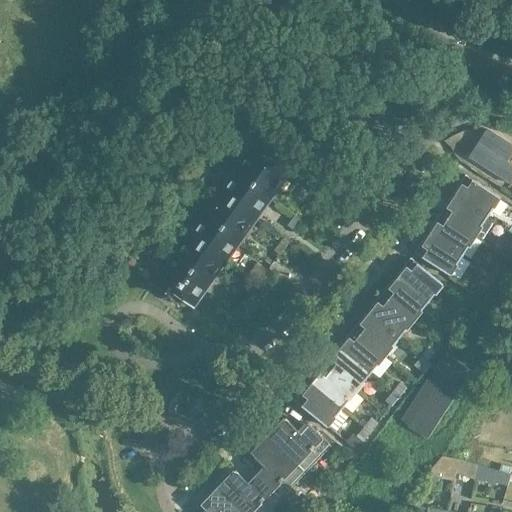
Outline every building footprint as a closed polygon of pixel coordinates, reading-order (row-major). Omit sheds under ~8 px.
[(327,144),(334,149),(337,151),(367,107),(347,94),(317,137),(327,144)] [(465,159),(511,189),(511,187),(511,137),(498,128),(493,135),(486,131),(480,140),(478,139),(465,159)] [(252,148),(236,171),(255,184),(271,162),(252,148)] [(271,162),(255,184),(274,198),(286,181),(290,175),(282,170),(271,162)] [(236,171),(220,193),(239,206),(255,184),(236,171)] [(461,193),(458,198),(488,220),(502,199),(467,176),(467,178),(463,185),(461,193)] [(255,184),(239,206),(258,219),(274,198),(255,184)] [(220,193),(205,214),(224,228),(239,206),(220,193)] [(448,209),(442,215),(476,239),(482,243),(494,224),(488,220),(458,198),(454,203),(448,209)] [(239,206),(224,228),(243,241),(258,219),(239,206)] [(205,214),(189,236),(208,249),(224,228),(205,214)] [(436,231),(432,236),(463,258),(476,239),(442,215),(442,216),(438,223),(436,231)] [(224,228),(208,249),(227,263),(243,241),(224,228)] [(189,236),(173,258),(192,271),(208,249),(189,236)] [(463,258),(432,236),(429,241),(423,247),(418,253),(417,253),(417,254),(450,278),(463,258)] [(208,249),(192,271),(211,285),(227,263),(208,249)] [(164,296),(174,296),(192,271),(173,258),(155,282),(162,287),(164,296)] [(404,275),(400,280),(429,303),(444,285),(412,259),(412,261),(407,267),(404,275)] [(486,279),(493,284),(506,268),(499,263),(491,273),(485,267),(481,272),(487,277),(486,279)] [(192,271),(174,296),(172,299),(179,304),(183,298),(196,307),(211,285),(192,271)] [(493,284),(486,279),(474,294),(481,299),(493,284)] [(383,295),(414,322),(429,303),(400,280),(396,285),(389,289),(384,295),(383,295)] [(375,310),(371,315),(400,339),(414,322),(383,295),(382,296),(383,296),(378,303),(375,310)] [(451,322),(458,327),(467,316),(460,311),(451,322)] [(360,325),(354,330),(386,357),(400,339),(371,315),(367,320),(360,325)] [(458,327),(451,322),(445,330),(452,335),(458,327)] [(346,345),(342,350),(371,374),(386,357),(354,330),(354,331),(350,338),(346,345)] [(423,357),(430,362),(438,352),(431,346),(423,357)] [(326,365),(325,366),(357,392),(371,374),(342,350),(338,355),(332,360),(326,365)] [(444,353),(401,419),(410,425),(409,427),(427,440),(428,439),(472,371),(444,353)] [(430,362),(423,357),(417,365),(424,371),(430,362)] [(318,381),(314,386),(342,409),(357,392),(325,366),(325,367),(320,373),(318,381)] [(394,392),(402,397),(410,388),(403,382),(394,392)] [(342,409),(314,386),(310,391),(302,395),(297,401),(296,401),(328,428),(342,409)] [(402,397),(394,392),(387,401),(394,406),(402,397)] [(366,427),(373,432),(381,423),(374,417),(366,427)] [(266,433),(306,470),(330,444),(308,423),(300,432),(286,419),(282,423),(274,427),(268,431),(266,433)] [(373,432),(366,427),(359,436),(366,442),(373,432)] [(258,476),(279,497),(306,470),(266,433),(260,441),(256,450),(252,455),(266,468),(262,471),(258,476)] [(445,456),(434,467),(432,476),(454,481),(456,473),(459,458),(445,456)] [(477,479),(480,464),(464,460),(459,458),(456,473),(477,479)] [(511,473),(480,464),(477,479),(478,479),(511,486),(511,481),(511,473)] [(265,511),(279,497),(258,476),(250,484),(236,471),(232,476),(223,480),(216,486),(243,511),(265,511)] [(243,511),(216,486),(210,493),(206,502),(202,507),(207,511),(243,511)]
